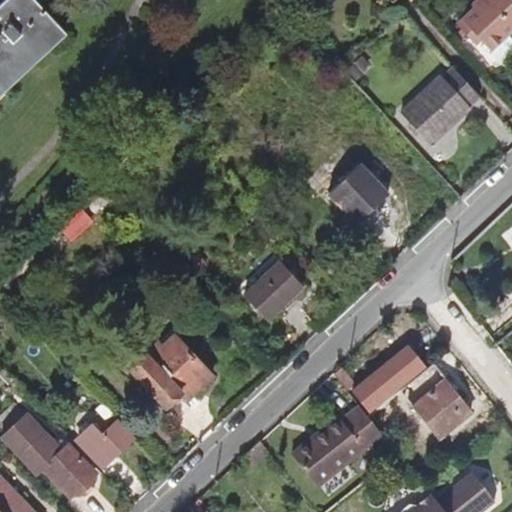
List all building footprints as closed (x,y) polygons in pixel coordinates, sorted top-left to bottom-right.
[(0,87),(62,30),(33,0),(4,0),(0,4),(0,87)] [(475,8),(457,24),(474,43),(479,38),(490,50),(511,29),(511,0),(478,0),(472,6),(475,8)] [(283,3),(271,14),(279,23),(291,12),(283,3)] [(62,30),(0,87),(0,94),(65,34),(62,30)] [(368,67),(361,59),(356,63),(364,70),(368,67)] [(353,66),(349,70),(357,79),(362,75),(353,66)] [(479,96),(453,68),(443,78),(441,76),(400,113),(430,145),(471,108),(469,106),(479,96)] [(360,165),(330,194),(357,224),(388,195),(360,165)] [(76,205),(56,222),(72,240),(91,222),(76,205)] [(284,267),(249,300),(268,320),(303,287),(284,267)] [(158,342),(129,369),(165,407),(181,393),(188,400),(213,377),(175,336),(162,347),(158,342)] [(351,391),(368,412),(427,365),(410,344),(351,391)] [(433,363),(400,390),(438,439),(472,412),(433,363)] [(342,367),(334,374),(347,389),(355,383),(342,367)] [(13,380),(3,369),(0,372),(0,374),(9,384),(13,380)] [(114,413),(106,405),(100,410),(108,418),(114,413)] [(311,439),(291,455),(317,486),(382,435),(367,416),(359,406),(341,421),(340,420),(314,441),(311,439)] [(0,439),(35,476),(43,468),(71,496),(78,489),(83,494),(93,485),(88,481),(95,474),(67,444),(59,452),(48,441),(50,439),(26,414),(0,439)] [(338,418),(311,439),(314,441),(340,420),(338,418)] [(104,465),(133,441),(119,424),(104,437),(94,425),(79,439),(99,463),(101,461),(104,465)] [(260,442),(241,459),(250,469),(268,452),(260,442)] [(481,511),(495,502),(472,471),(436,499),(431,493),(416,505),(409,504),(401,510),(400,511),(481,511)] [(31,511),(0,478),(0,510),(1,511),(31,511)]
